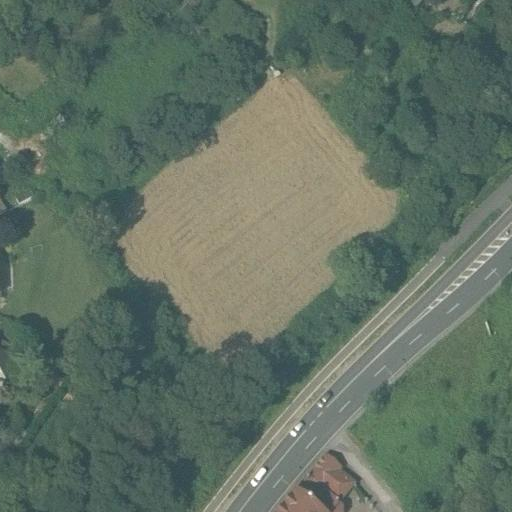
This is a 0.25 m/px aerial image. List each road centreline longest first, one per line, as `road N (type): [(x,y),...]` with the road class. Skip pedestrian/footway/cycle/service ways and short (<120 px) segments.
road 1 (primary): [(511,228),(318,425),(248,511)]
road 2 (track): [(297,403),(397,511)]
